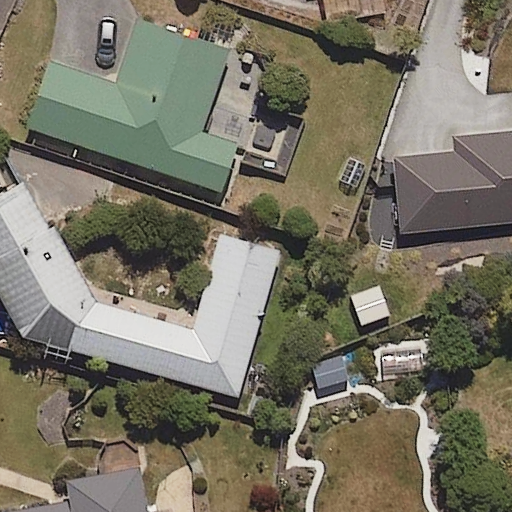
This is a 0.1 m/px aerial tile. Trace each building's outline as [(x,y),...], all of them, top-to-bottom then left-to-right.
[(384,14),(381,0),(351,0),(355,19),(384,14)] [(198,134),(225,53),(134,23),(113,88),(47,66),(26,130),(217,194),(234,146),(198,134)] [(399,235),(511,224),(511,134),(449,141),(450,155),(392,160),(399,235)] [(191,328),(93,304),(21,185),(0,197),(0,310),(17,338),(236,398),(275,254),(216,238),(191,328)] [(358,328),(387,317),(375,285),(346,296),(358,328)] [(349,382),(339,353),(307,365),(317,393),(349,382)] [(143,511),(137,472),(62,485),(65,505),(24,511),(143,511)]
